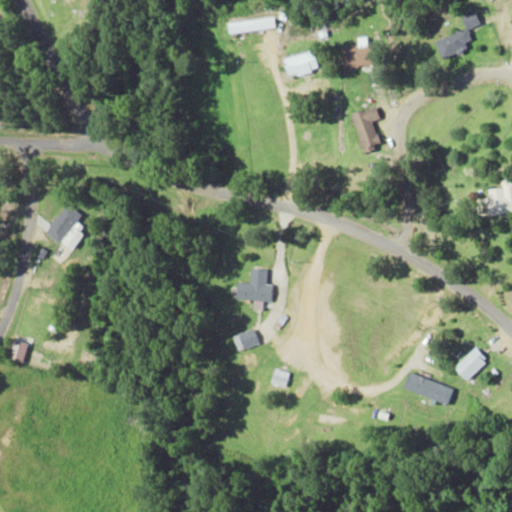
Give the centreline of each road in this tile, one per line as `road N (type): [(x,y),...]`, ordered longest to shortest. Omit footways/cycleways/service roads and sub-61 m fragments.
road 1 (residential): [(504,377),(459,367),(385,287),(340,287),(87,197),(72,137),(0,10)]
road 2 (residential): [(504,377),(511,365),(504,117),(445,122),(400,142),(385,287)]
road 3 (residential): [(340,287),(282,137),(296,81)]
